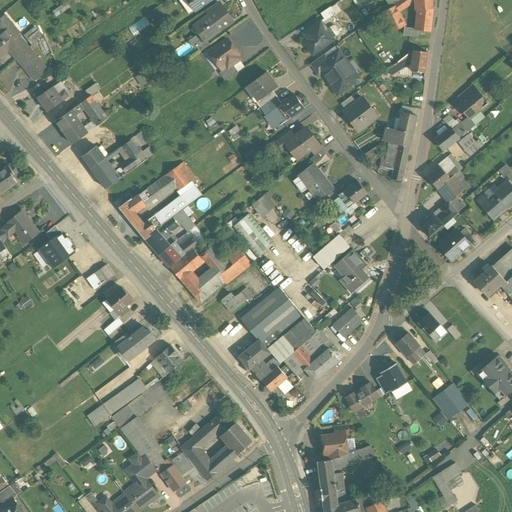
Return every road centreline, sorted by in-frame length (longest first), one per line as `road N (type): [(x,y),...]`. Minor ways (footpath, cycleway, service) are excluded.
road 1 (primary): [(279,444),(54,174)]
road 2 (residential): [(246,0),(406,221)]
road 3 (residential): [(444,0),(406,221)]
road 4 (residential): [(381,324),(359,360),(279,444)]
road 5 (unknown): [(404,491),(511,389)]
road 6 (residential): [(279,444),(178,511)]
